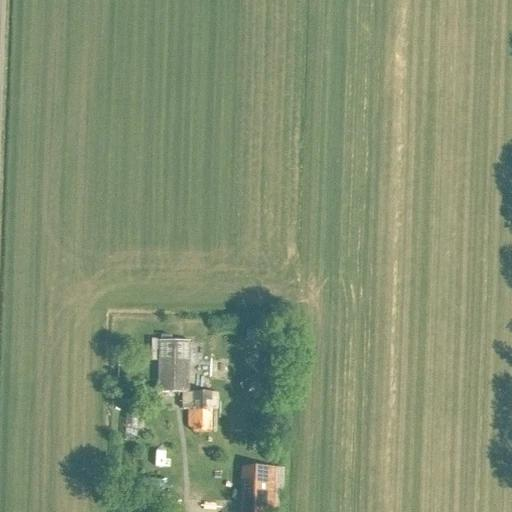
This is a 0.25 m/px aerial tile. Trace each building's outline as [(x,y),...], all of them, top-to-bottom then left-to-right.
[(255,322),(253,322),(251,322),(249,322),(248,323),(246,324),(245,325),(244,327),(243,328),(243,330),(243,332),(243,334),(243,335),(244,337),(245,338),(246,340),(248,341),(249,342),(251,342),(253,342),(255,342),(256,342),(258,341),(259,340),(261,338),(262,337),(262,335),(263,334),(263,332),(263,330),(262,328),(262,327),(261,325),(259,324),(258,323),(256,322),(255,322)] [(189,343),(159,343),(158,367),(189,368),(189,343)] [(206,370),(175,370),(173,442),(205,442),(206,370)] [(138,416),(125,415),(124,440),(137,440),(138,416)] [(277,511),(278,470),(241,469),(239,511),(277,511)]
